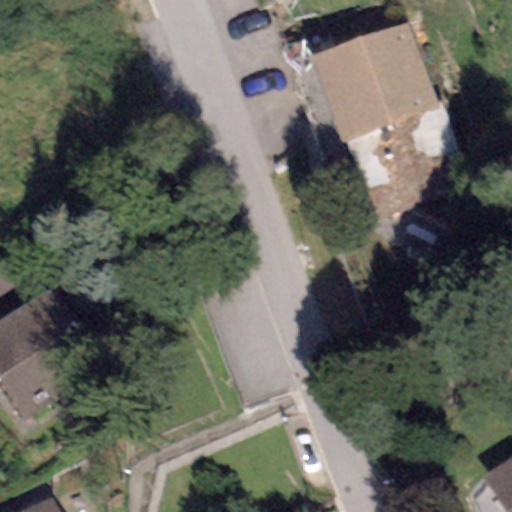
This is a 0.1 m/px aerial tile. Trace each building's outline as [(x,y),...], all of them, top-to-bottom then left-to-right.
[(419,33),(312,67),(339,152),(350,149),(363,193),(460,163),(419,33)] [(0,260),(0,293),(9,311),(37,297),(15,253),(0,260)] [(85,277),(0,328),(0,406),(19,438),(138,365),(85,277)] [(511,511),(511,465),(481,488),(497,511),(511,511)] [(55,511),(50,502),(33,511),(55,511)]
